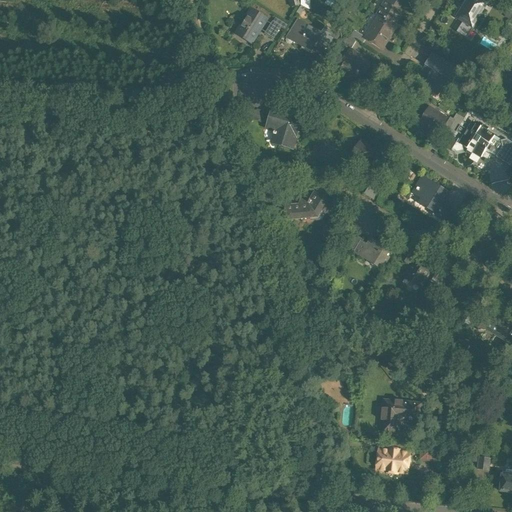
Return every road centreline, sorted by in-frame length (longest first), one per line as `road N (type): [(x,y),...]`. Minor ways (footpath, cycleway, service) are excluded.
road 1 (track): [(190,0),(322,499)]
road 2 (residential): [(427,511),(247,493)]
road 3 (residential): [(505,207),(368,121)]
road 4 (residential): [(368,121),(444,0)]
road 5 (residential): [(368,121),(315,91),(254,80)]
